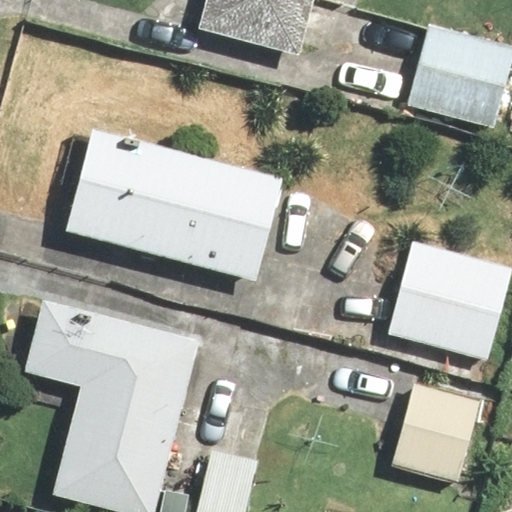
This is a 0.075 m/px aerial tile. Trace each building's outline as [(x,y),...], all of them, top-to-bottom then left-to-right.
[(193,0),(184,35),(286,63),(303,0),(193,0)] [(78,131),(50,234),(242,286),(270,183),(78,131)] [(510,267),(402,243),(380,343),(488,367),(510,267)] [(82,511),(143,511),(184,345),(27,307),(10,378),(67,392),(40,502),(82,511)] [(480,405),(401,382),(377,465),(455,488),(480,405)]
